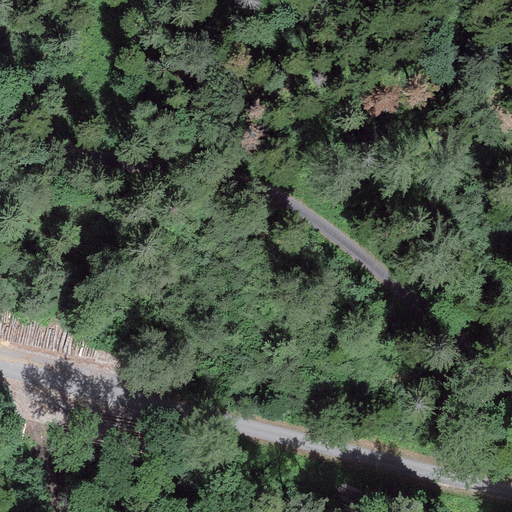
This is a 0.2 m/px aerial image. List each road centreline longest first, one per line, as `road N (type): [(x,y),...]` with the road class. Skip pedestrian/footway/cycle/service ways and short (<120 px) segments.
road 1 (track): [(0,121),(168,173),(222,180),(294,209),(511,389)]
road 2 (unclassified): [(0,367),(498,489)]
